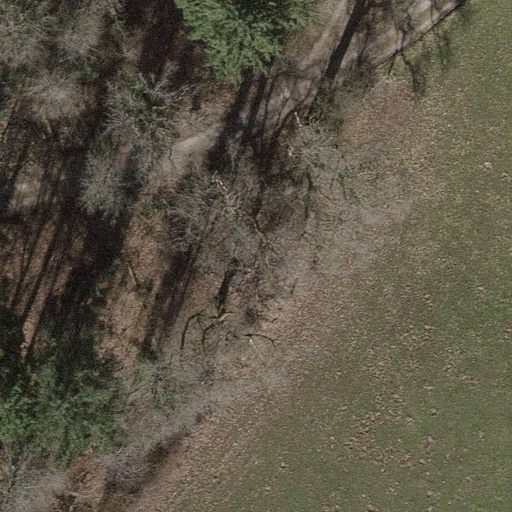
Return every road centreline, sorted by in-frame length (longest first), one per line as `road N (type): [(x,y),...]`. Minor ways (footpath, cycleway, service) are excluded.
road 1 (track): [(0,198),(172,175),(293,123),(351,0)]
road 2 (track): [(293,123),(443,0)]
